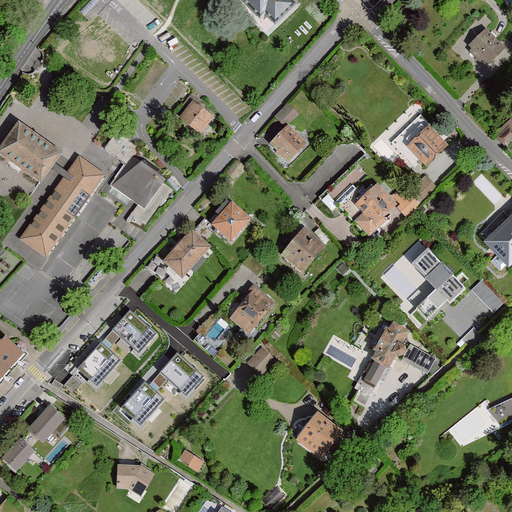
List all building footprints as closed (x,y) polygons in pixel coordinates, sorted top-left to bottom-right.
[(237,0),(267,31),(294,5),(289,0),(237,0)] [(207,54),(216,45),(188,18),(179,28),(207,54)] [(486,32),(471,47),(474,51),(472,52),(481,62),(484,59),(489,65),(504,51),(486,32)] [(205,104),(193,95),(185,105),(189,109),(181,119),(200,133),(212,118),(201,109),(205,104)] [(288,104),(276,117),(286,127),(298,114),(288,104)] [(437,132),(421,116),(392,143),(415,167),(419,164),(422,167),(426,164),(428,166),(449,147),(436,133),(437,132)] [(0,152),(55,192),(22,239),(46,256),(104,175),(80,158),(74,165),(60,155),(61,153),(19,123),(0,148),(0,152)] [(288,128),(272,145),(289,162),(306,144),(288,128)] [(131,138),(119,130),(105,149),(126,163),(111,185),(139,205),(127,222),(142,229),(174,191),(163,183),(166,179),(160,169),(146,158),(142,158),(144,152),(141,150),(129,141),(131,138)] [(402,206),(399,209),(407,218),(438,189),(426,177),(406,196),(400,190),(393,196),(402,206)] [(389,214),(397,206),(378,186),(375,189),(373,186),(362,196),(353,187),(336,204),(368,237),(391,216),(389,214)] [(216,229),(231,242),(250,220),(232,204),(214,225),(213,226),(216,229)] [(511,266),(511,212),(508,216),(504,212),(490,226),(494,230),(485,239),(500,255),(493,262),(502,271),(509,264),(511,267),(511,266)] [(200,225),(195,231),(206,241),(216,229),(213,226),(214,225),(206,218),(200,225)] [(195,231),(167,263),(158,254),(146,267),(152,273),(172,290),(211,247),(206,241),(195,231)] [(324,248),(304,231),(284,256),(304,273),(324,248)] [(466,289),(428,250),(414,264),(438,289),(412,314),(422,324),(447,300),(450,304),(466,289)] [(483,279),(472,290),(494,313),(505,303),(483,279)] [(275,306),(254,289),(241,304),(245,307),(233,321),(250,336),(275,306)] [(131,313),(115,331),(121,337),(141,354),(157,335),(131,313)] [(416,335),(398,324),(391,335),(382,330),(371,348),(380,353),(376,360),(373,358),(357,384),(377,396),(399,358),(406,362),(405,364),(427,378),(437,362),(412,347),(411,350),(408,348),(416,335)] [(121,337),(115,331),(102,346),(108,351),(121,337)] [(5,345),(0,341),(0,386),(27,356),(10,340),(5,345)] [(108,351),(102,346),(80,371),(98,387),(121,362),(108,351)] [(263,348),(248,363),(253,369),(260,375),(275,360),(263,348)] [(178,354),(162,372),(168,378),(187,395),(203,376),(178,354)] [(168,378),(162,372),(149,386),(156,393),(168,378)] [(149,386),(145,383),(122,408),(140,424),(163,399),(156,393),(149,386)] [(509,417),(511,414),(511,398),(494,412),(499,418),(505,413),(509,417)] [(50,406),(28,430),(42,443),(53,432),(57,437),(69,424),(50,406)] [(318,415),(298,440),(325,461),(344,436),(318,415)] [(34,453),(20,440),(2,460),(16,473),(34,453)] [(204,462),(186,451),(181,458),(191,464),(189,467),(197,472),(204,462)] [(141,467),(119,466),(118,487),(130,487),(141,495),(154,474),(141,467)] [(285,497),(278,489),(264,502),(271,510),(285,497)]
